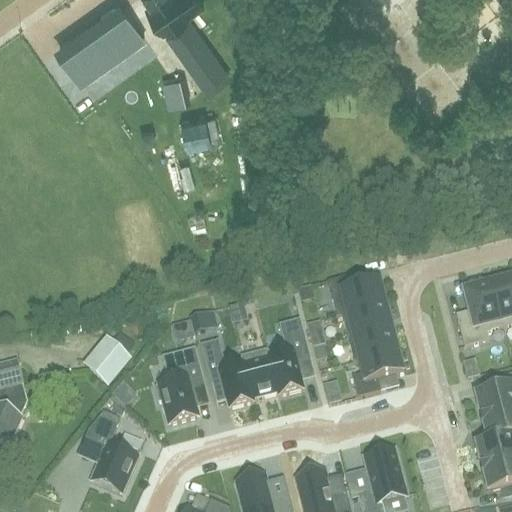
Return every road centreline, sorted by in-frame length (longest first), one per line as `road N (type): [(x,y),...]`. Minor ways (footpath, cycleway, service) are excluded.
road 1 (residential): [(433,407),(339,433),(296,430),(185,459),(153,511)]
road 2 (residential): [(511,247),(409,278),(433,407)]
